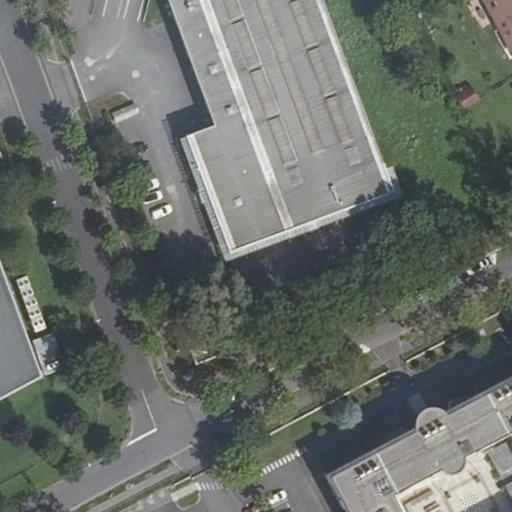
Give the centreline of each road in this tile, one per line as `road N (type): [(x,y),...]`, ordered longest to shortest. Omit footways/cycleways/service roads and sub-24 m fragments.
road 1 (residential): [(3,0),(164,442)]
road 2 (residential): [(511,258),(164,442)]
road 3 (residential): [(164,442),(35,511)]
